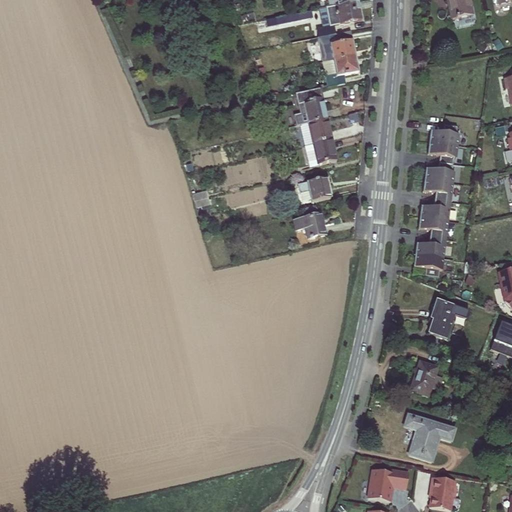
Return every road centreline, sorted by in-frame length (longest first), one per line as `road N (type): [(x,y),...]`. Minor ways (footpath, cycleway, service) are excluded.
road 1 (tertiary): [(397,0),(371,292),(345,403)]
road 2 (tertiary): [(345,403),(306,486),(284,511)]
